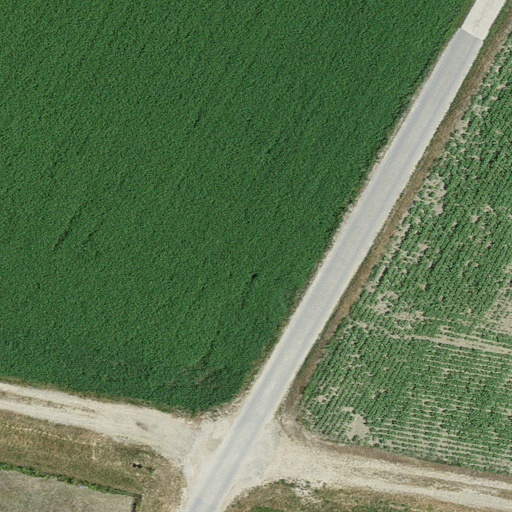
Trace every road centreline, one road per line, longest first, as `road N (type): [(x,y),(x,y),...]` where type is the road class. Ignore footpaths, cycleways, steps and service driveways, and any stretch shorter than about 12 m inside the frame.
road 1 (track): [(490,0),(200,511)]
road 2 (track): [(0,395),(511,495)]
